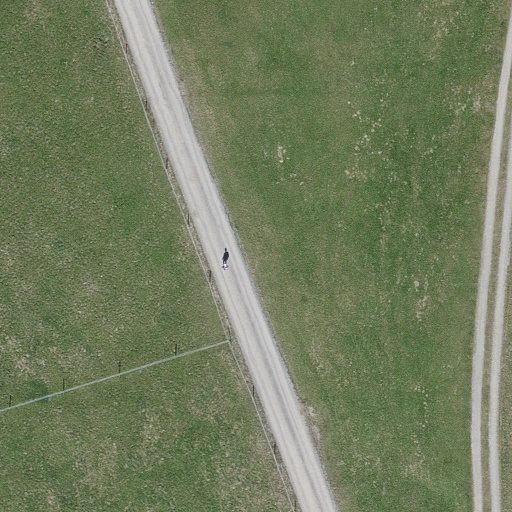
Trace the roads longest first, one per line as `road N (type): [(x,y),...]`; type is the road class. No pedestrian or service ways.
road 1 (track): [(326,511),(134,0)]
road 2 (track): [(499,511),(495,392),(511,174)]
